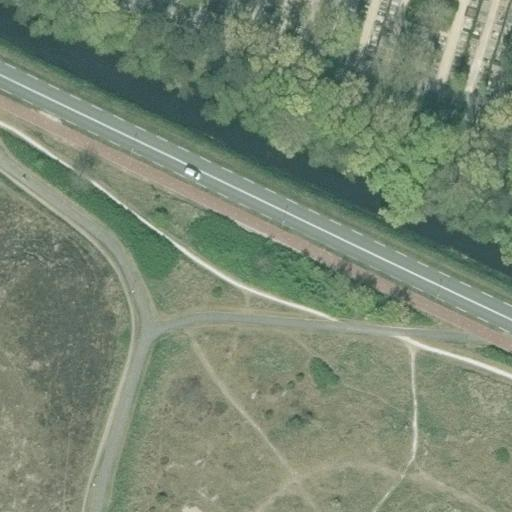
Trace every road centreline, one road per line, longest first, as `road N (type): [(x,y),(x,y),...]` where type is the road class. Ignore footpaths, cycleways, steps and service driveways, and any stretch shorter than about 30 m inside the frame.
road 1 (tertiary): [(0,75),(511,322)]
road 2 (unknown): [(87,511),(135,340),(134,316),(100,253),(0,172)]
